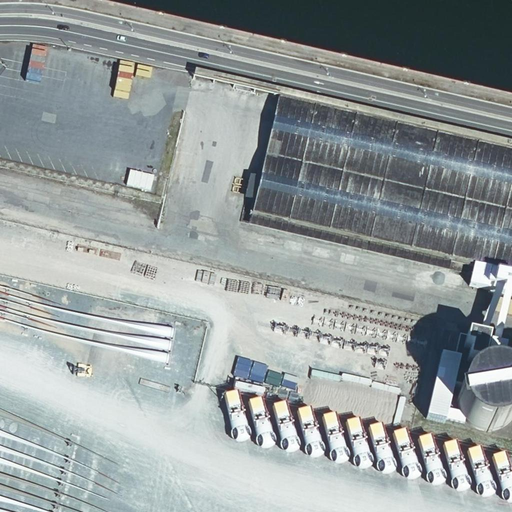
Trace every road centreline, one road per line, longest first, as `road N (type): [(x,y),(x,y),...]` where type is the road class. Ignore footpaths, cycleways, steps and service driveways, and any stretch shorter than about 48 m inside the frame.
road 1 (unclassified): [(511,321),(0,196)]
road 2 (secondary): [(0,26),(64,28),(511,130)]
